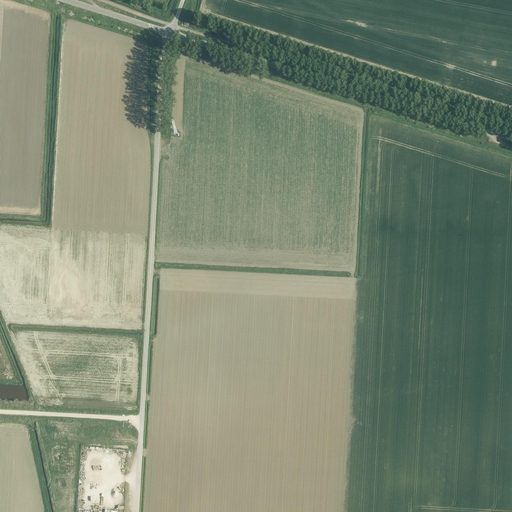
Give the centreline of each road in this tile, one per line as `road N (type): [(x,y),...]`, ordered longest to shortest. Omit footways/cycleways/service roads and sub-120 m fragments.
road 1 (unclassified): [(137,511),(162,61),(170,33)]
road 2 (tertiary): [(511,141),(170,33)]
road 3 (unknown): [(0,412),(142,419)]
